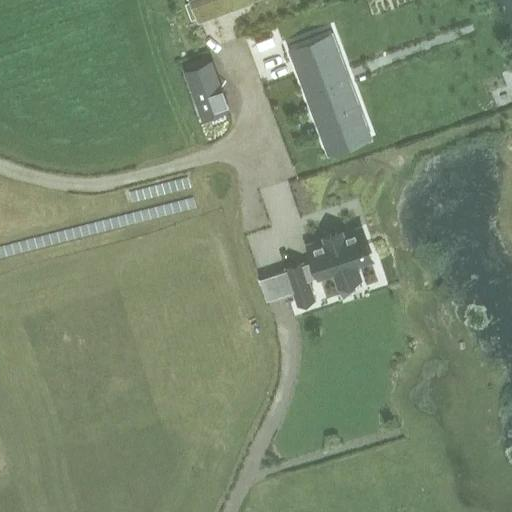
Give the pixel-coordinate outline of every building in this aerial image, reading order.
[(191,0),(191,1),(197,16),(198,19),(243,2),(241,0),(191,0)] [(191,18),(197,16),(191,1),(186,3),(191,18)] [(334,32),(290,48),(328,147),(369,131),(334,32)] [(221,89),(217,90),(207,62),(186,69),(203,120),(224,113),(222,107),(226,106),(221,89)] [(370,258),(359,226),(342,232),(341,230),(336,232),(336,231),(335,232),(335,233),(331,234),(331,233),(330,234),(325,236),(325,238),(308,243),(313,259),(302,263),(302,262),(286,267),(298,301),(313,296),(307,277),(318,274),(319,276),(370,258)]
